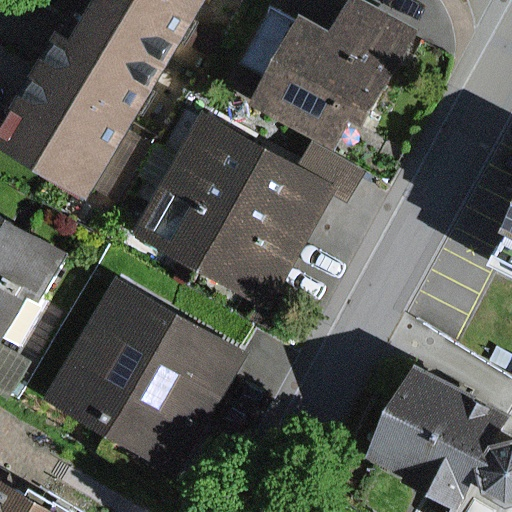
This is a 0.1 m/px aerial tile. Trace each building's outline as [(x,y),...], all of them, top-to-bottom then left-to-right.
[(225,8),(211,0),(115,0),(112,5),(197,55),(225,8)] [(333,22),(292,87),(376,139),(445,28),(399,0),(381,0),(358,38),(333,22)] [(280,74),(308,17),(278,2),(249,59),(280,74)] [(197,55),(112,5),(78,63),(163,114),(197,55)] [(163,114),(78,63),(67,57),(21,135),(117,191),(163,114)] [(235,106),(165,224),(289,298),(359,179),(235,106)] [(0,222),(0,348),(20,359),(71,258),(0,222)] [(511,271),(511,228),(495,262),(511,271)] [(123,277),(49,402),(175,476),(249,350),(123,277)] [(511,511),(511,412),(488,389),(437,382),(392,458),(460,499),(453,511),(511,511)] [(105,511),(0,455),(0,511),(105,511)]
